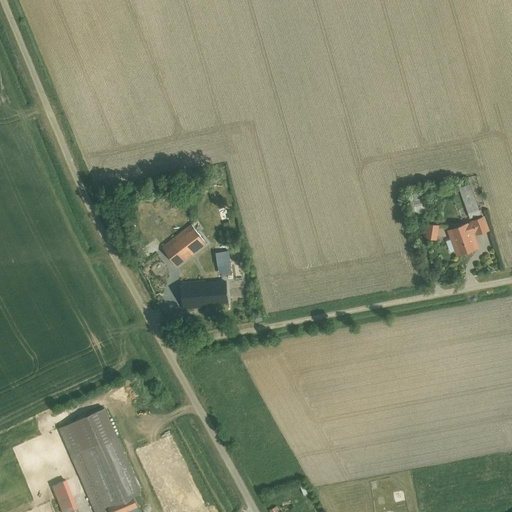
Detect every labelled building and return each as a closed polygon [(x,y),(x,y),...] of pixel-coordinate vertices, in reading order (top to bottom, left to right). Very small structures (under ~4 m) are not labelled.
[(426,210),(420,189),(408,192),(414,213),(426,210)] [(448,228),(457,254),(476,248),(472,234),(489,229),(484,215),(469,220),(448,228)] [(191,222),(157,250),(172,267),(205,239),(191,222)] [(437,224),(427,223),(425,239),(436,240),(437,224)] [(459,266),(441,268),(442,281),(460,279),(459,266)] [(226,282),(180,283),(181,305),(227,304),(226,282)] [(141,511),(139,505),(151,500),(111,407),(60,429),(96,511),(141,511)] [(76,511),(71,497),(59,501),(63,511),(76,511)]
